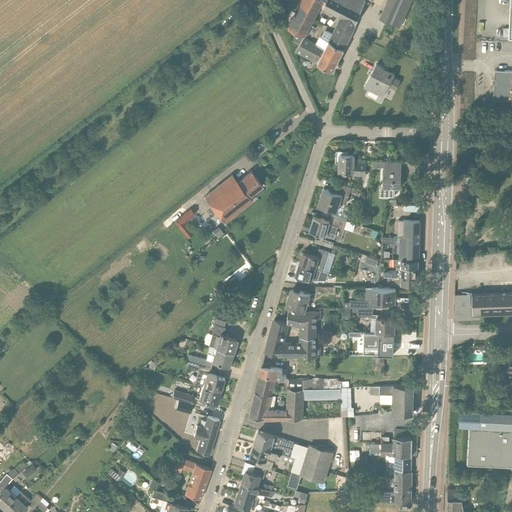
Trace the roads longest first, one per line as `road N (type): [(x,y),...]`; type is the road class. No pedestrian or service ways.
road 1 (residential): [(323,131),(205,511)]
road 2 (tertiary): [(437,336),(445,136)]
road 3 (unclassified): [(323,131),(260,0)]
road 4 (tertiary): [(446,0),(445,136)]
road 5 (residential): [(445,136),(323,131)]
